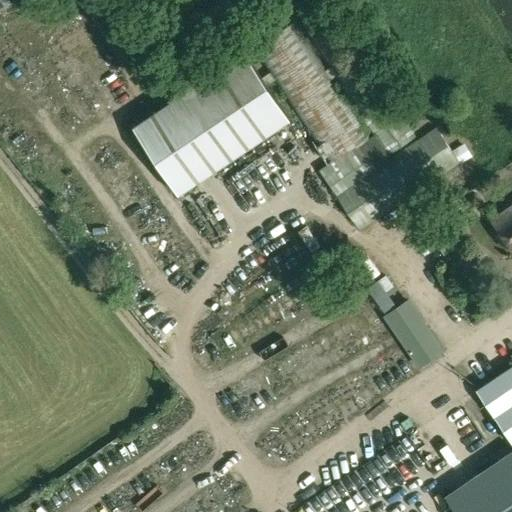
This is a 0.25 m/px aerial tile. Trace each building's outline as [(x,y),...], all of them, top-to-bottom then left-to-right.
[(295,21),(253,48),(334,171),(325,177),(360,230),(459,162),(429,119),(411,131),(360,61),(358,62),(327,9),(302,24),(329,67),(326,68),(295,21)] [(244,58),(137,128),(177,191),(285,121),(244,58)] [(511,207),(493,221),(511,247),(511,207)] [(446,211),(426,221),(444,254),(464,244),(446,211)] [(384,276),(367,288),(385,313),(394,306),(387,296),(395,291),(384,276)] [(408,301),(387,316),(420,365),(442,350),(408,301)] [(511,442),(511,451),(446,496),(456,511),(511,511),(511,366),(476,390),(511,442)] [(444,453),(459,439),(452,432),(437,445),(444,453)]
